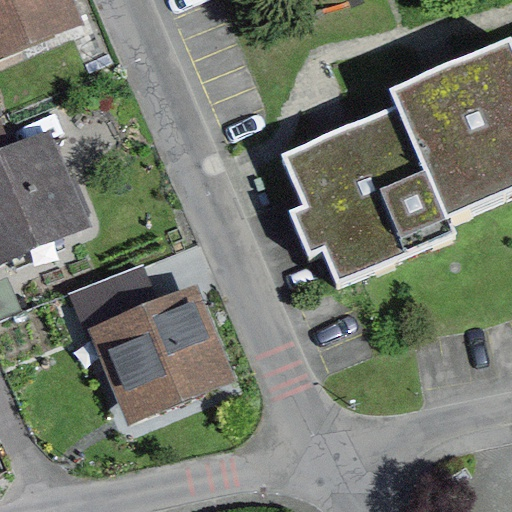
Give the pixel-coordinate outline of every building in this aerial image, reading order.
[(64,0),(0,0),(0,69),(79,40),(64,0)] [(511,192),(511,54),(506,39),(369,94),(382,125),(431,225),(511,192)] [(431,225),(382,125),(278,166),(331,298),(442,254),(431,225)] [(0,160),(0,273),(90,240),(53,141),(0,160)] [(226,400),(191,299),(85,335),(120,436),(226,400)]
